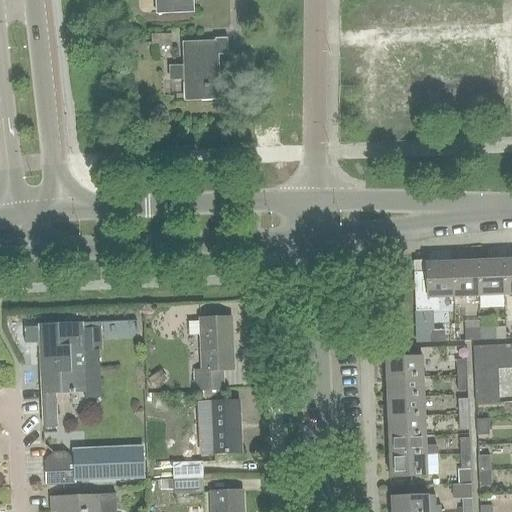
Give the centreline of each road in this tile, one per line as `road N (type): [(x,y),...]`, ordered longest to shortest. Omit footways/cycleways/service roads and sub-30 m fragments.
road 1 (unclassified): [(321,511),(310,239)]
road 2 (tertiary): [(315,201),(57,210)]
road 3 (tertiary): [(60,249),(310,239)]
road 4 (tertiary): [(57,210),(35,5)]
road 5 (residential): [(315,201),(315,0)]
road 6 (tertiary): [(310,239),(467,213)]
road 7 (tertiary): [(467,213),(409,202),(315,201)]
road 8 (tertiary): [(0,86),(12,215)]
road 9 (residential): [(18,511),(15,403),(0,404)]
